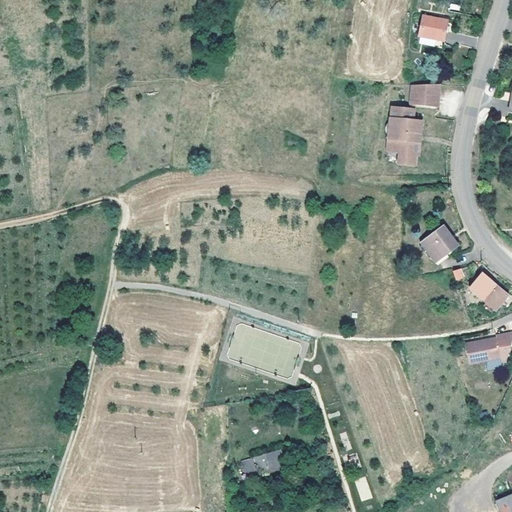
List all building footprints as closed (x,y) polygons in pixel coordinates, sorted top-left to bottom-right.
[(422,12),(418,31),(441,37),(446,18),(422,12)] [(437,104),(438,82),(411,84),(410,102),(437,104)] [(411,107),(393,105),(387,148),(399,149),(398,162),(413,163),(414,153),(417,154),(419,139),(414,139),(415,134),(417,134),(419,133),(420,132),(420,130),(422,120),(412,119),(410,115),(411,107)] [(447,233),(440,225),(419,241),(429,255),(431,254),(436,261),(453,247),(444,235),(447,233)] [(456,245),(447,233),(444,235),(453,247),(456,245)] [(466,265),(457,267),(460,275),(468,273),(466,265)] [(457,267),(451,269),(454,277),(460,275),(457,267)] [(507,293),(480,273),(468,287),(495,309),(507,293)] [(506,359),(511,334),(511,328),(495,333),(496,335),(465,343),(470,361),(500,354),(501,360),(506,359)] [(249,472),(256,470),(257,473),(278,467),(277,464),(284,462),(280,448),(273,450),(275,456),(266,458),(265,452),(240,459),(243,469),(249,472)] [(273,450),(265,452),(266,458),(275,456),(273,450)] [(365,476),(355,480),(361,501),(372,497),(365,476)] [(511,511),(511,491),(494,499),(499,511),(511,511)]
